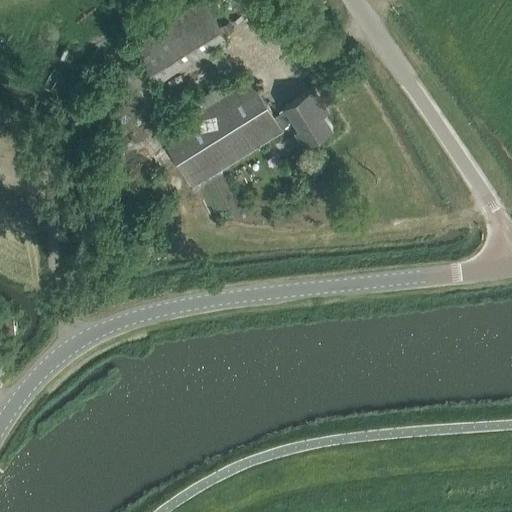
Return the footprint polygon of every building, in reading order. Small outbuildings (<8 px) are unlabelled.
[(220,26),(203,0),(193,0),(133,38),(158,79),(227,36),(226,35),(220,26)] [(230,20),(220,26),(226,35),(235,29),(230,20)] [(189,117),(161,134),(193,185),(284,129),(282,127),(295,119),(299,126),(295,129),(304,145),(334,127),(326,113),(330,110),(315,86),(285,104),(287,107),(275,115),(252,78),(231,91),(189,117)] [(225,81),(183,107),(189,117),(231,91),(225,81)] [(15,319),(1,320),(2,334),(16,333),(15,319)]
